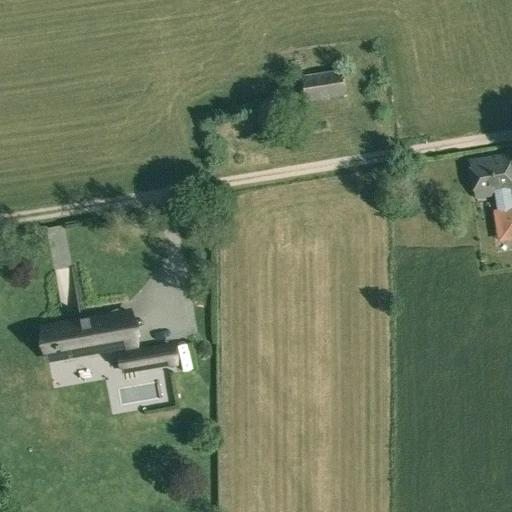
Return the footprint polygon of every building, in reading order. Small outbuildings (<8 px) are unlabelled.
[(301,77),(305,101),(346,94),(341,70),(301,77)] [(494,211),(498,243),(511,240),(511,198),(511,190),(511,189),(511,176),(508,154),(470,160),(476,196),(494,193),(498,210),(494,211)] [(119,226),(127,262),(156,256),(148,220),(119,226)] [(47,353),(56,352),(56,353),(61,352),(62,359),(121,348),(115,315),(42,328),(47,353)] [(172,346),(121,355),(124,372),(175,363),(172,346)] [(0,492),(0,507),(15,507),(15,492),(0,492)]
